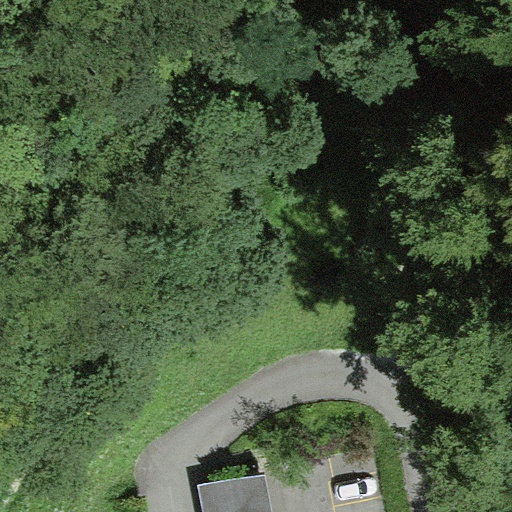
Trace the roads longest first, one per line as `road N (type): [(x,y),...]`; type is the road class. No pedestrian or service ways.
road 1 (track): [(0,504),(179,252),(267,157),(320,123),(369,126),(403,167),(410,244),(399,390)]
road 2 (residential): [(439,511),(399,390),(337,374),(277,388),(209,428),(179,466),(175,511)]
